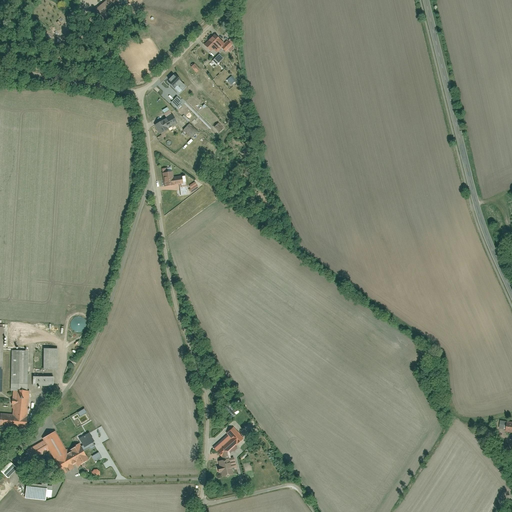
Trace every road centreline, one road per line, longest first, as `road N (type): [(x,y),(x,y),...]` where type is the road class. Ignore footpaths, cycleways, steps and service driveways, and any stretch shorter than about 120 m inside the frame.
road 1 (residential): [(156,185),(208,409),(197,511)]
road 2 (residential): [(0,464),(80,368),(144,197),(156,185)]
road 3 (tertiary): [(422,0),(468,187),(511,294)]
road 4 (unclassified): [(138,95),(0,63)]
road 5 (residential): [(234,0),(138,95)]
